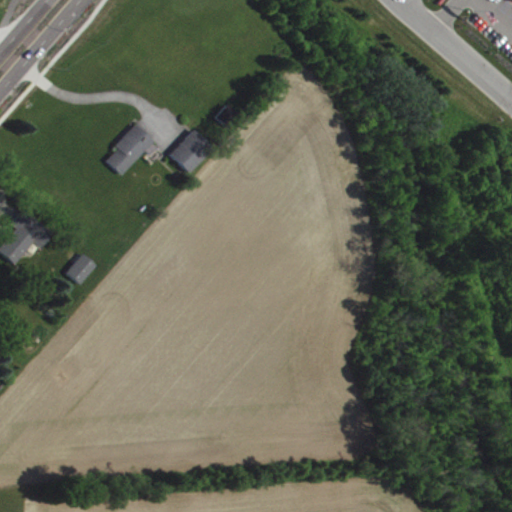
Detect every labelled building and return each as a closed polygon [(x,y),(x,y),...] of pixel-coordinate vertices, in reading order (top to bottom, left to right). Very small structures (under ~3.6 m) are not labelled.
[(108,142),(127,121),(146,138),(144,140),(152,148),(145,156),(137,149),(115,173),(99,158),(111,145),(108,142)] [(185,125),(206,145),(182,170),(161,151),(185,125)] [(17,206),(46,230),(34,245),(26,239),(8,261),(0,254),(0,236),(10,224),(5,221),(17,206)] [(77,250),(60,269),(74,281),(90,262),(77,250)] [(81,289),(99,270),(85,258),(67,277),(81,289)]
